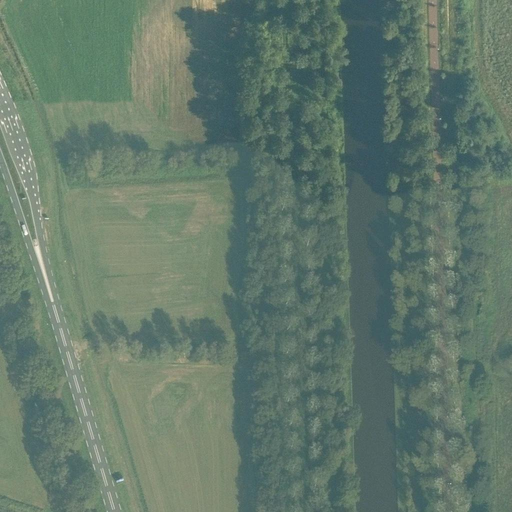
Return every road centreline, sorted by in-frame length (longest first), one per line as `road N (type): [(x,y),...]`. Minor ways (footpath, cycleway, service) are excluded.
road 1 (track): [(450,0),(451,113),(473,355),(470,511)]
road 2 (secondary): [(113,511),(41,266)]
road 3 (secondary): [(41,266),(33,196),(0,96)]
